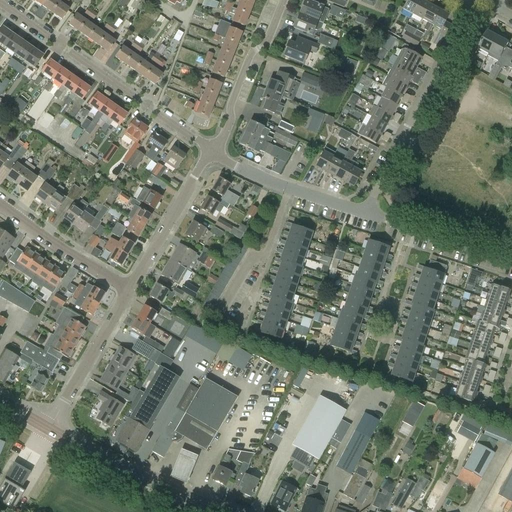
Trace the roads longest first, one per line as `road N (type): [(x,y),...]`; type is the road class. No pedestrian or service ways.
road 1 (residential): [(211,152),(0,2)]
road 2 (primary): [(226,511),(47,429)]
road 3 (residential): [(393,160),(482,7)]
road 4 (residential): [(211,152),(230,123),(249,55),(266,44),(282,0)]
road 5 (unclassified): [(128,292),(211,152)]
road 6 (unclassified): [(47,429),(128,292)]
road 7 (unknown): [(251,511),(315,367)]
road 8 (unclassified): [(128,292),(0,204)]
road 9 (unclassified): [(511,259),(369,212)]
road 10 (unclassified): [(219,310),(249,259),(265,257),(289,190)]
